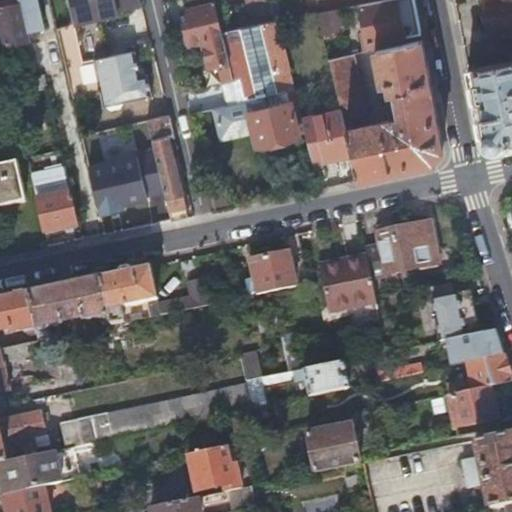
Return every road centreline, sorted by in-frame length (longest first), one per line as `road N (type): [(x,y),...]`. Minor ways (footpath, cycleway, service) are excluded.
road 1 (residential): [(470,174),(206,230)]
road 2 (residential): [(151,0),(206,230)]
road 3 (residential): [(206,230),(0,275)]
road 4 (residential): [(435,0),(470,174)]
road 5 (residential): [(470,174),(511,308)]
